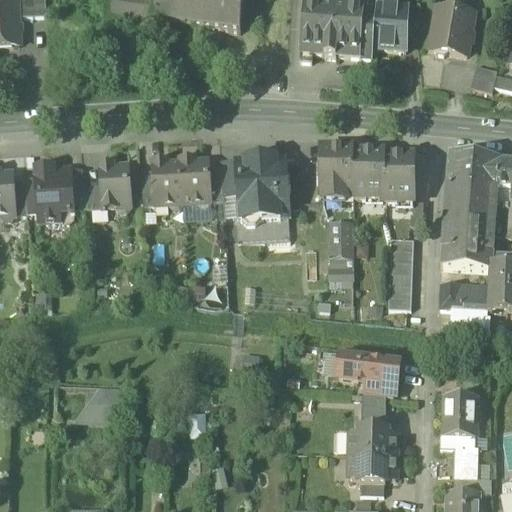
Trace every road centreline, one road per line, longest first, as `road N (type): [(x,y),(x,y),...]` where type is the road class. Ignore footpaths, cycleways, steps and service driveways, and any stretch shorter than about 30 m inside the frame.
road 1 (secondary): [(0,124),(268,111),(443,128)]
road 2 (unclassified): [(429,334),(443,128)]
road 3 (unclassified): [(421,511),(427,369)]
